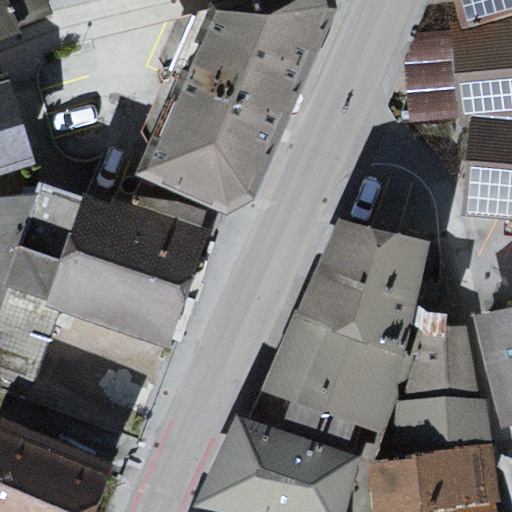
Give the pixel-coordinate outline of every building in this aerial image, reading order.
[(0,0),(0,43),(54,19),(44,0),(0,0)] [(329,0),(280,0),(217,17),(144,183),(226,217),(252,206),(325,37),(335,19),(329,0)] [(511,0),(454,0),(463,33),(511,19),(511,0)] [(511,133),(511,19),(463,33),(452,36),(460,128),(474,130),(511,133)] [(0,181),(33,169),(5,99),(0,100),(0,181)] [(511,133),(474,130),(465,218),(511,221),(511,133)] [(206,247),(77,205),(0,207),(0,391),(131,444),(206,247)] [(426,252),(337,227),(263,400),(381,439),(426,252)] [(511,320),(477,325),(505,444),(511,441),(511,320)] [(448,407),(447,347),(417,343),(396,410),(389,467),(482,459),(478,408),(448,407)] [(347,511),(361,465),(240,423),(199,511),(347,511)] [(4,434),(0,442),(0,511),(99,511),(113,480),(4,434)] [(389,467),(369,469),(373,511),(494,511),(490,459),(482,459),(389,467)]
